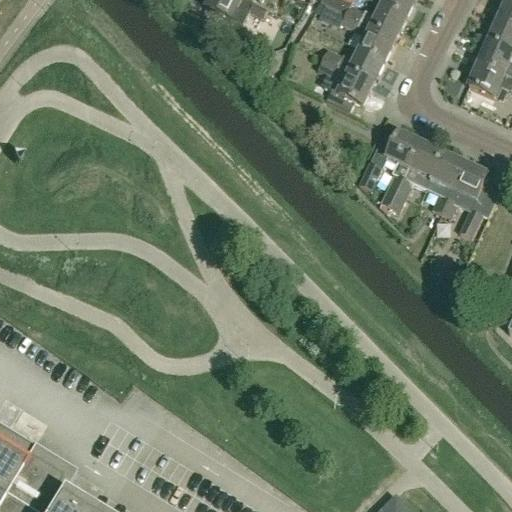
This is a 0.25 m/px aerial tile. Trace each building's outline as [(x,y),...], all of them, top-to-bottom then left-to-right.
[(242,4),(234,0),(212,0),(206,13),(242,31),(248,18),(264,25),(268,17),(253,9),(242,4)] [(345,21),(358,27),(395,45),(406,23),(382,11),(377,20),(365,13),(363,17),(351,11),(353,7),(338,0),(324,0),(322,6),(347,18),(345,21)] [(413,0),(372,0),(371,4),(382,9),(382,11),(406,23),(417,1),(413,0)] [(511,2),(509,1),(499,24),(511,29),(511,2)] [(384,67),(395,45),(358,27),(345,21),(340,31),(353,36),(353,37),(365,44),(360,55),(384,67)] [(511,29),(499,24),(489,46),(511,56),(511,29)] [(511,68),(510,68),(511,62),(511,56),(489,46),(479,69),(511,83),(511,68)] [(329,55),(324,65),(339,73),(344,63),(329,55)] [(373,90),(384,67),(360,55),(354,67),(344,62),(344,63),(339,73),(348,78),(373,90)] [(362,111),(373,90),(348,78),(339,73),(324,65),(318,77),(343,89),(338,99),(332,96),(326,107),(350,118),(355,107),(362,111)] [(511,83),(479,69),(469,91),(494,103),(500,90),(511,95),(511,83)] [(409,174),(420,149),(410,145),(412,140),(401,135),(399,139),(398,139),(393,148),(382,143),(359,191),(372,198),(384,171),(394,176),(392,179),(394,181),(380,209),(390,214),(409,174)] [(443,160),(420,149),(409,174),(390,214),(400,218),(413,190),(426,196),(443,160)] [(432,216),(442,220),(465,170),(443,160),(426,196),(439,203),(432,216)] [(472,244),(483,221),(473,216),(488,181),(465,170),(442,220),(451,225),(458,211),(469,216),(464,229),(459,238),(464,240),(472,244)] [(511,284),(497,323),(511,329),(511,332),(510,338),(511,339),(511,284)] [(132,407),(143,416),(154,401),(143,393),(132,407)] [(0,511),(88,511),(64,497),(77,476),(0,428),(0,511)] [(405,511),(395,502),(385,511),(405,511)]
